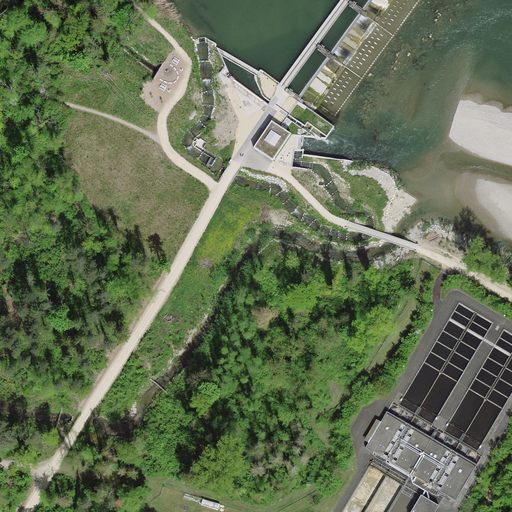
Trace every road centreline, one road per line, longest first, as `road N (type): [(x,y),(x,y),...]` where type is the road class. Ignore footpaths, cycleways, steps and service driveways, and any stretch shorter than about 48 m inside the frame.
road 1 (track): [(220,191),(25,511)]
road 2 (track): [(0,463),(183,487)]
